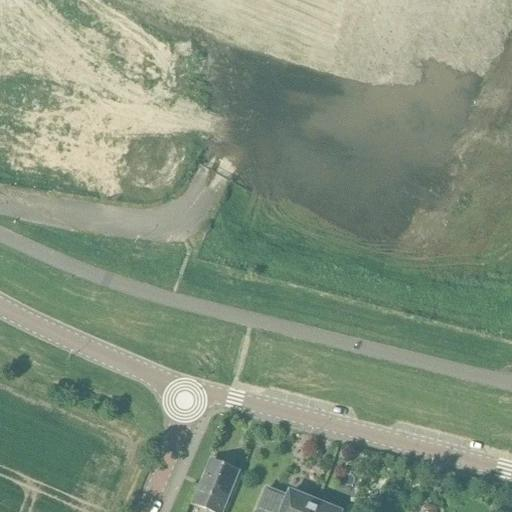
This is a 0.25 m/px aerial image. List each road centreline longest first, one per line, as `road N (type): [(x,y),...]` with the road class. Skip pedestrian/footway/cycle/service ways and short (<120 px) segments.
road 1 (residential): [(511,384),(170,299),(0,237)]
road 2 (unclassified): [(511,473),(189,394)]
road 3 (tertiary): [(189,394),(0,308)]
road 4 (tertiary): [(142,511),(189,394)]
